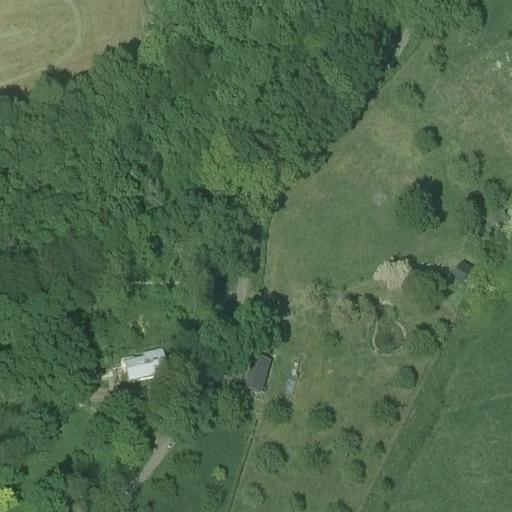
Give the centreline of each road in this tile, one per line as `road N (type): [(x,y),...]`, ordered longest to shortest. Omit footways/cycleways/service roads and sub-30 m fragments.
road 1 (unclassified): [(110,511),(210,384),(272,178),(387,61),(420,0)]
road 2 (track): [(0,313),(85,285),(179,283)]
